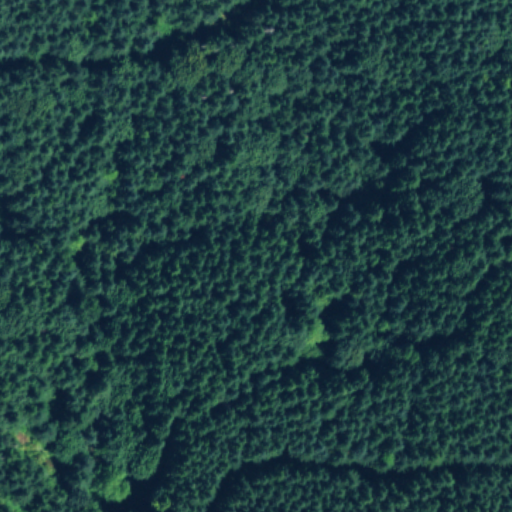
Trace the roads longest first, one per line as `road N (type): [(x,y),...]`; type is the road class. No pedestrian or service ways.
road 1 (track): [(511,467),(393,474),(282,462),(234,482),(215,511),(25,507),(0,498)]
road 2 (track): [(0,68),(163,52),(268,0)]
